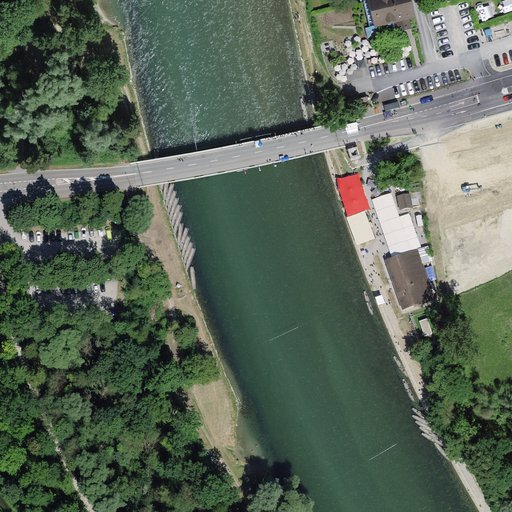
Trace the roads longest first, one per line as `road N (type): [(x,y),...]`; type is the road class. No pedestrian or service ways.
road 1 (secondary): [(511,88),(345,134),(134,177),(0,192)]
road 2 (track): [(0,272),(48,427),(90,511)]
